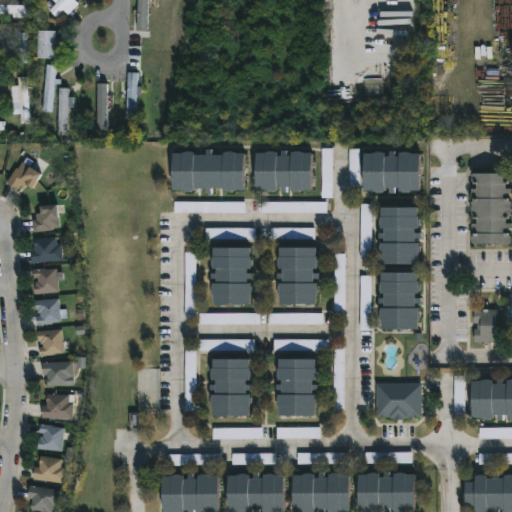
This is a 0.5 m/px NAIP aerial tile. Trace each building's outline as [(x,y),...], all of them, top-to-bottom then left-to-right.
[(72,0),(55,18),(49,11),(50,10),(46,5),(51,0),(56,5),(60,0),(72,0)] [(138,0),(138,31),(147,31),(148,0),(138,0)] [(0,4),(30,4),(30,13),(22,13),(22,17),(16,17),(16,20),(13,19),(12,13),(0,12),(0,4)] [(17,55),(28,55),(28,33),(17,33),(17,55)] [(55,50),(54,74),(45,73),(47,37),(56,37),(55,50)] [(54,113),(55,66),(46,65),(44,112),(54,113)] [(70,89),(58,116),(49,112),(69,69),(77,73),(70,89)] [(126,119),(136,119),(138,73),(128,73),(126,119)] [(30,123),(20,123),(18,77),(28,77),(30,123)] [(119,129),(110,129),(111,81),(120,81),(119,129)] [(108,84),(98,84),(97,130),(107,130),(108,84)] [(69,108),(74,108),(74,98),(69,98),(69,89),(59,89),(58,135),(68,135),(69,108)] [(210,149),(210,154),(222,154),(222,151),(224,151),(224,150),(231,150),(234,151),(234,152),(243,153),(243,189),(225,191),(222,190),(222,187),(210,187),(210,193),(205,193),(205,187),(193,187),(193,190),(191,191),(171,189),(172,152),(190,150),(193,151),(193,154),(205,154),(205,148),(210,149)] [(333,198),(333,149),(321,149),(322,199),(333,198)] [(359,189),(360,149),(350,149),(349,189),(359,189)] [(286,150),(286,155),(290,155),(290,151),(293,150),(311,152),(311,190),(301,190),(301,192),(295,192),(295,190),(290,190),(290,186),(286,186),(286,192),(280,192),(281,186),(275,186),(275,190),(273,190),(273,192),(267,192),(267,190),(254,190),(255,153),(273,151),(273,152),(275,152),(275,155),(280,155),(280,150),(286,150)] [(395,150),(395,155),(398,155),(399,151),(401,151),(420,152),(420,190),(410,190),(410,192),(404,192),(404,190),(399,190),(399,187),(395,187),(395,192),(389,192),(389,187),(384,187),(384,191),(382,191),(382,193),(376,193),(376,190),(363,190),(364,153),(381,151),(381,152),(384,152),(384,156),(389,156),(389,150),(395,150)] [(22,161),(40,173),(30,188),(26,185),(23,190),(19,187),(17,190),(6,183),(16,167),(17,168),(22,161)] [(510,172),(511,173),(511,179),(509,179),(509,183),(506,183),(506,188),(511,188),(511,193),(506,193),(505,198),(510,198),(510,201),(511,201),(511,214),(510,214),(510,219),(507,219),(507,223),(511,223),(511,228),(506,228),(505,229),(505,233),(510,233),(510,236),(511,236),(511,243),(472,243),(472,236),(474,236),(474,233),(478,233),(478,229),(472,228),(472,223),(477,223),(477,218),(473,218),(473,215),(472,215),(472,201),(473,201),(473,198),(478,198),(478,194),(472,193),(472,188),(477,188),(477,183),(473,183),(473,180),(472,180),(472,173),(510,172)] [(245,214),(245,203),(174,202),(174,213),(245,214)] [(261,213),(327,214),(327,203),(262,202),(261,213)] [(51,230),(33,232),(31,219),(35,219),(35,213),(39,213),(39,205),(56,203),(58,228),(51,229),(51,230)] [(418,207),(418,216),(419,219),(421,219),(421,225),(419,225),(419,228),(415,228),(415,232),(421,232),(421,238),(415,238),(415,242),(419,242),(419,245),(421,245),(421,251),(419,251),(419,254),(418,254),(418,264),(382,264),(381,242),(384,242),(384,238),(379,238),(379,232),(384,232),(384,227),(380,227),(381,207),(418,207)] [(315,228),(271,229),(272,240),(315,239),(315,228)] [(55,238),(56,245),(62,245),(62,260),(31,262),(31,251),(34,250),(34,238),(55,238)] [(249,247),(249,256),(250,259),(252,259),(252,266),(250,266),(250,268),(246,268),(246,273),(252,273),(252,278),(246,278),(246,282),(250,282),(250,286),(252,286),(252,292),(250,292),(250,295),(249,295),(249,304),(213,304),(212,283),(215,283),(215,278),(211,278),(211,272),(215,272),(215,268),(212,268),(212,247),(249,247)] [(315,247),(315,256),(316,259),(318,259),(318,266),(316,266),(316,268),(313,268),(313,273),(319,273),(319,278),(313,278),(313,282),(316,282),(316,286),(319,286),(319,292),(316,292),(316,295),(315,295),(315,304),(279,304),(278,283),(282,283),(282,278),(277,278),(277,272),(282,272),(282,268),(278,268),(279,247),(315,247)] [(185,318),(196,318),(197,254),(186,253),(185,318)] [(45,268),(45,269),(57,269),(58,292),(34,294),(34,284),(35,284),(35,281),(37,281),(37,278),(33,278),(32,269),(45,268)] [(418,272),(418,281),(419,284),(421,284),(421,290),(419,290),(419,293),(415,293),(415,297),(421,297),(421,303),(415,303),(415,307),(419,307),(419,310),(421,310),(421,317),(419,317),(419,320),(418,320),(418,329),(382,329),(381,307),(384,307),(384,303),(379,303),(379,297),(384,297),(384,293),(380,293),(381,272),(418,272)] [(372,277),(361,276),(360,331),(371,331),(372,277)] [(60,309),(61,322),(36,325),(36,316),(40,316),(39,313),(37,313),(37,310),(35,310),(34,300),(59,298),(60,309)] [(498,309),(498,315),(502,315),(502,323),(498,323),(498,342),(475,342),(475,329),(478,329),(479,322),(474,322),(474,309),(498,309)] [(260,314),(200,314),(200,324),(259,325),(260,314)] [(269,324),(323,325),(323,315),(269,314),(269,324)] [(62,329),(64,353),(39,355),(39,348),(43,347),(42,344),(40,344),(40,341),(38,341),(37,331),(62,329)] [(274,351),(329,352),(329,341),(274,339),(274,351)] [(254,351),(254,340),(198,341),(198,352),(254,351)] [(344,411),(345,348),(334,348),(333,410),(344,411)] [(185,412),(196,412),(197,349),(186,349),(185,412)] [(248,359),(248,368),(249,371),(251,371),(251,378),(249,378),(249,380),(246,380),(246,385),(252,385),(252,390),(245,390),(245,394),(249,394),(249,398),(252,398),(252,404),(249,404),(249,407),(248,407),(248,416),(212,416),(211,395),(215,395),(215,390),(210,390),(210,384),(215,384),(215,380),(211,380),(212,359),(248,359)] [(315,359),(315,368),(316,372),(318,372),(318,378),(316,378),(316,381),(312,381),(312,385),(319,385),(318,390),(312,390),(312,395),(316,395),(316,398),(319,398),(319,404),(316,404),(316,407),(315,407),(315,416),(279,416),(278,395),(281,395),(281,390),(277,390),(277,385),(282,385),(282,380),(278,380),(279,359),(315,359)] [(73,361),(74,378),(69,378),(70,385),(47,386),(46,375),(42,375),(42,363),(73,361)] [(454,415),(473,416),(473,408),(465,408),(465,378),(455,378),(454,415)] [(503,379),(503,384),(507,384),(507,380),(510,379),(511,379),(511,419),(508,419),(508,415),(504,415),(504,421),(498,421),(498,415),(493,415),(493,419),(490,419),(490,421),(485,421),(485,419),(472,419),(472,381),(490,379),(490,381),(493,381),(493,384),(497,384),(497,379),(503,379)] [(401,417),(401,419),(393,419),(393,417),(376,417),(377,383),(422,384),(421,417),(401,417)] [(68,395),(68,403),(73,403),(73,419),(42,418),(42,405),(46,405),(46,394),(68,395)] [(64,433),(63,451),(37,449),(38,439),(41,439),(41,437),(43,437),(43,433),(40,433),(40,425),(64,428),(64,433)] [(213,429),(213,440),(262,439),(262,428),(213,429)] [(277,428),(277,439),(312,438),(312,428),(277,428)] [(511,428),(480,429),(480,439),(511,439),(511,428)] [(233,465),(276,465),(276,453),(232,454),(233,465)] [(298,454),(298,465),(343,464),(343,453),(298,454)] [(412,453),(366,453),(366,465),(413,463),(412,453)] [(214,454),(168,455),(168,466),(215,465),(214,454)] [(66,467),(64,484),(32,479),(34,466),(39,467),(40,456),(62,459),(61,467),(66,467)] [(259,473),(259,478),(263,478),(263,474),(266,473),(284,475),(284,511),(263,511),(263,510),(259,510),(259,511),(254,511),(254,510),(248,510),(248,511),(227,511),(228,476),(246,474),(246,475),(248,475),(248,478),(253,478),(253,473),(259,473)] [(325,473),(325,478),(328,478),(328,474),(331,473),(350,475),(350,511),(329,511),(329,509),(325,509),(325,511),(319,511),(319,509),(314,509),(314,511),(293,511),(293,475),(311,473),(311,475),(314,475),(314,478),(319,478),(319,473),(325,473)] [(390,473),(390,478),(394,478),(394,474),(397,473),(415,475),(415,511),(394,511),(394,509),(390,509),(390,511),(385,511),(385,509),(379,509),(379,511),(359,511),(359,475),(377,473),(377,474),(379,474),(379,478),(384,478),(384,473),(390,473)] [(499,473),(499,478),(505,478),(505,476),(508,474),(511,474),(511,511),(505,511),(505,510),(499,510),(499,511),(493,511),(493,510),(487,509),(487,511),(476,511),(476,506),(466,506),(466,482),(475,482),(475,476),(478,476),(478,475),(484,475),(487,476),(487,478),(493,478),(493,473),(499,473)] [(193,474),(193,479),(197,479),(197,475),(200,474),(218,476),(218,511),(197,511),(197,510),(193,510),(193,511),(188,511),(183,511),(182,511),(162,511),(162,477),(180,475),(180,476),(182,476),(182,479),(187,479),(187,474),(193,474)] [(59,505),(54,505),(53,511),(45,511),(31,510),(32,499),(27,498),(29,486),(61,490),(59,505)]
